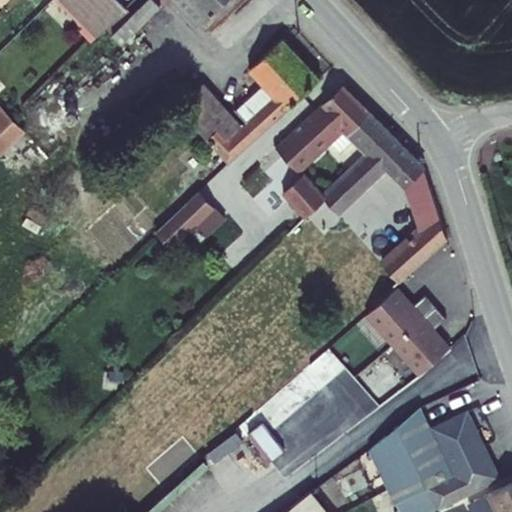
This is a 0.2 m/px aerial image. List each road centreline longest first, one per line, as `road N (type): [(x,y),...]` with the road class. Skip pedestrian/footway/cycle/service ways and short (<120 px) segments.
road 1 (tertiary): [(511,353),(434,135)]
road 2 (tertiary): [(434,135),(311,0)]
